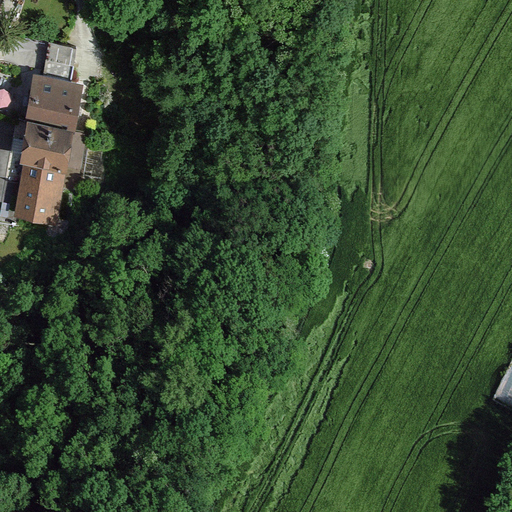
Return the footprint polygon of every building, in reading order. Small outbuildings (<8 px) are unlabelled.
[(50,42),(44,74),(72,78),(75,62),(69,61),(72,44),(50,42)] [(29,155),(25,178),(58,183),(75,85),(38,78),(36,87),(35,94),(33,106),(27,142),(24,154),(29,155)] [(33,106),(35,94),(28,93),(26,105),(33,106)] [(19,210),(53,216),(58,188),(24,181),(19,210)] [(511,400),(511,366),(499,396),(511,400)]
